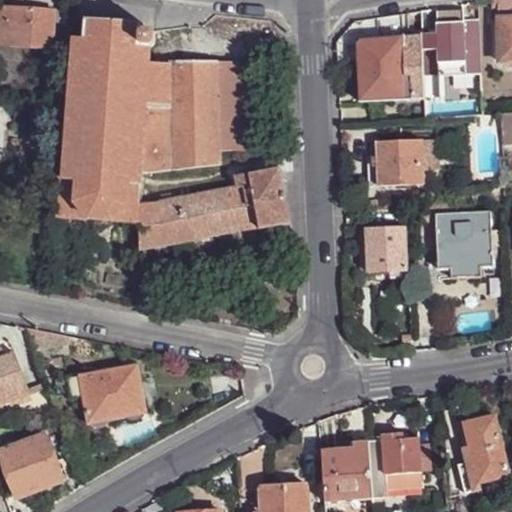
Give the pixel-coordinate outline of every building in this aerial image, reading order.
[(511,0),(496,0),(497,21),(511,20),(511,0)] [(0,45),(51,50),(51,48),(54,14),(0,8),(0,45)] [(420,50),(432,50),(433,75),(479,74),(478,19),(463,19),(463,9),(435,10),(436,33),(358,39),(355,44),(357,103),(422,100),(420,50)] [(54,14),(51,48),(64,49),(67,14),(54,14)] [(511,20),(497,21),(498,64),(511,63),(511,20)] [(76,179),(75,193),(74,203),(88,221),(112,223),(128,207),(128,203),(130,184),(141,185),(143,185),(144,173),(147,109),(167,109),(170,68),(169,67),(149,66),(151,49),(155,46),(155,37),(152,34),(143,33),(144,26),(85,21),(83,40),(73,40),(63,179),(76,179)] [(420,50),(422,100),(434,99),(433,75),(432,50),(420,50)] [(245,61),(219,63),(221,151),(247,150),(245,61)] [(221,151),(219,63),(169,65),(169,67),(170,68),(167,109),(147,109),(144,173),(222,165),(221,151)] [(511,143),(511,113),(500,114),(501,144),(511,143)] [(437,140),(422,141),(424,173),(438,173),(437,140)] [(424,173),(422,141),(376,142),(377,157),(378,187),(424,186),(424,173)] [(378,187),(377,157),(371,157),(368,157),(369,187),(378,187)] [(290,220),(279,166),(236,176),(238,186),(160,203),(143,206),(142,224),(139,250),(174,242),(195,238),(258,225),(259,228),(290,220)] [(63,179),(58,179),(58,192),(75,193),(76,179),(63,179)] [(128,203),(143,206),(144,197),(145,185),(143,185),(141,185),(130,184),(128,203)] [(75,193),(58,192),(56,219),(88,221),(74,203),(75,193)] [(142,224),(143,206),(128,203),(128,207),(112,223),(142,224)] [(451,270),(481,269),(493,268),(492,247),(498,247),(498,232),(491,233),(489,214),(436,216),(438,270),(451,270)] [(407,274),(405,231),(365,233),(367,276),(407,274)] [(198,251),(195,238),(174,242),(177,256),(179,256),(181,266),(198,262),(196,252),(198,251)] [(481,279),(481,269),(451,270),(451,279),(481,279)] [(70,339),(39,333),(44,350),(70,341),(70,339)] [(0,408),(21,400),(31,396),(28,390),(15,355),(2,360),(0,360),(0,408)] [(80,378),(85,406),(88,426),(92,425),(93,426),(99,429),(105,427),(109,422),(127,419),(132,422),(138,421),(143,416),(147,416),(138,366),(80,378)] [(74,408),(85,406),(80,378),(70,379),(71,389),(71,390),(70,394),(73,397),(74,408)] [(31,396),(46,390),(44,384),(28,390),(31,396)] [(21,400),(28,418),(56,413),(46,390),(31,396),(21,400)] [(479,485),(507,478),(494,418),(464,425),(470,450),(473,463),(467,465),(457,467),(464,494),(480,491),(479,485)] [(470,450),(464,425),(463,422),(458,423),(464,451),(470,450)] [(31,481),(56,473),(45,437),(0,449),(0,457),(11,497),(33,491),(31,481)] [(383,438),(383,444),(371,445),(371,446),(373,503),(374,511),(382,510),(382,503),(387,502),(387,494),(423,491),(422,477),(422,468),(420,443),(405,443),(404,437),(383,438)] [(354,453),(322,454),(324,506),(373,503),(371,446),(354,446),(354,453)] [(464,451),(467,465),(473,463),(470,450),(464,451)] [(422,468),(422,477),(431,476),(430,467),(422,468)] [(60,484),(56,473),(31,481),(33,491),(60,484)] [(509,487),(507,478),(479,485),(480,491),(480,494),(509,487)] [(306,511),(305,482),(261,486),(262,507),(262,511),(306,511)]
